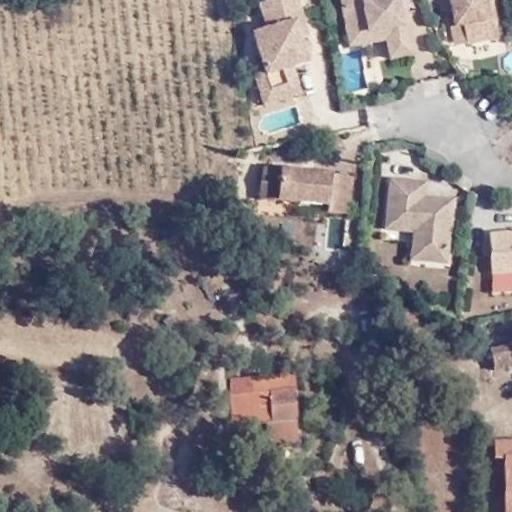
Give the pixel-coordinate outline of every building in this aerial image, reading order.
[(294,25),(301,23),(294,0),(284,0),(260,8),(267,31),(253,36),(263,71),(270,93),(293,87),(289,70),(305,65),(299,42),(294,25)] [(389,34),(390,43),(394,63),(414,59),(407,21),(402,22),(399,1),(390,2),(389,0),(343,0),(350,40),(389,34)] [(443,0),(444,4),(453,3),(459,38),(470,35),(473,55),(502,51),(499,33),(491,35),(487,13),(495,12),(492,0),(443,0)] [(499,33),(495,12),(487,13),(491,35),(499,33)] [(294,25),(299,42),(306,40),(301,23),(294,25)] [(352,49),(390,43),(389,34),(350,40),(352,49)] [(270,93),(263,71),(253,74),(262,106),(296,97),(293,87),(270,93)] [(349,179),(261,170),(258,197),(326,204),(324,213),(344,215),(349,179)] [(426,231),(423,259),(447,261),(454,198),(426,195),(426,187),(391,184),(387,227),(417,230),(426,231)] [(511,229),(494,231),(496,270),(511,269),(511,229)] [(415,258),(423,259),(426,231),(417,230),(415,258)] [(511,335),(500,338),(506,360),(511,358),(511,335)] [(296,420),(295,376),(248,377),(249,395),(258,394),(259,421),(296,420)] [(258,394),(249,395),(250,421),(259,421),(258,394)] [(296,441),(296,420),(259,421),(264,442),(296,441)] [(511,433),(498,434),(498,451),(507,450),(506,511),(511,511),(511,433)]
